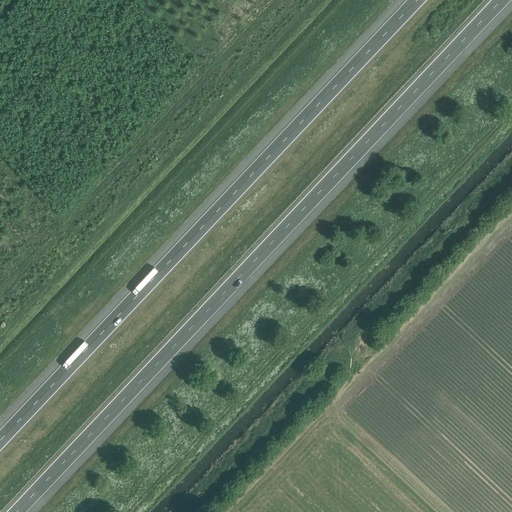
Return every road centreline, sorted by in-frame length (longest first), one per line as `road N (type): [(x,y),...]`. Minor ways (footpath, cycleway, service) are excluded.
road 1 (motorway): [(16,511),(501,0)]
road 2 (motorway): [(417,0),(0,440)]
